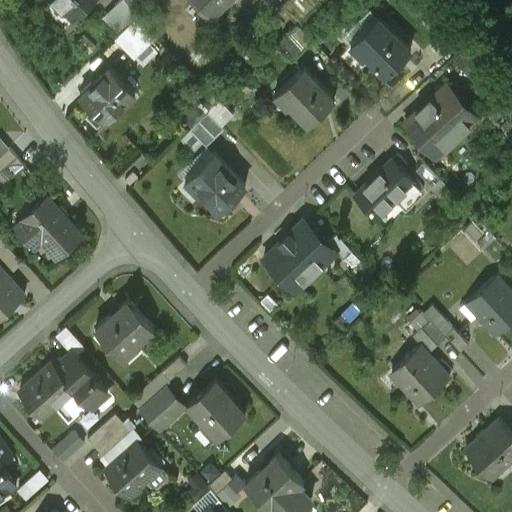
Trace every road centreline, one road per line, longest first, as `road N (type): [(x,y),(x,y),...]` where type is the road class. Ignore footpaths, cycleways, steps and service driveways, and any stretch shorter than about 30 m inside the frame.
road 1 (residential): [(186,292),(381,487)]
road 2 (residential): [(186,292),(354,140)]
road 3 (residential): [(0,65),(133,235)]
road 4 (residential): [(133,235),(0,354)]
road 5 (residential): [(381,487),(511,370)]
